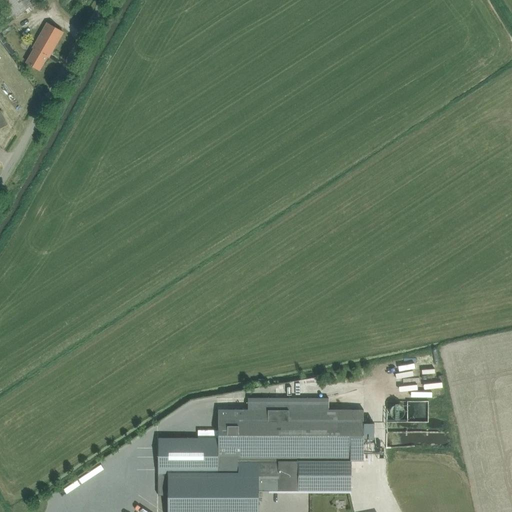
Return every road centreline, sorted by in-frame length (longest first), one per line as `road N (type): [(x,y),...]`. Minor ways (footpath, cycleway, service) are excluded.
road 1 (unclassified): [(0,184),(105,0)]
road 2 (unknown): [(60,511),(153,435),(199,422)]
